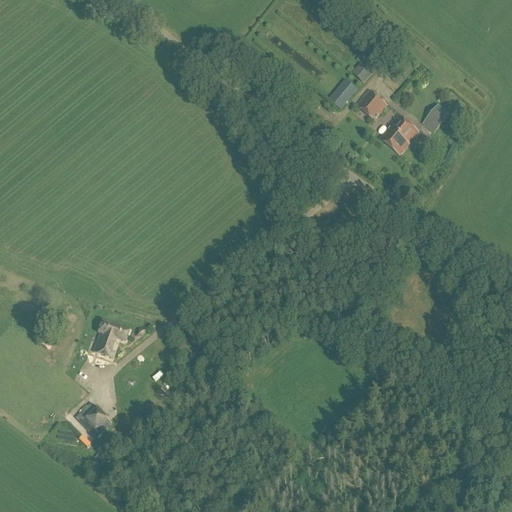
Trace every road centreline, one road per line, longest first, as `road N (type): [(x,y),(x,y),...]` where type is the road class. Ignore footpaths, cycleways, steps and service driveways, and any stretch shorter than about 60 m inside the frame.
road 1 (unclassified): [(511,271),(347,174),(113,0)]
road 2 (track): [(241,96),(371,341),(393,368),(498,439)]
